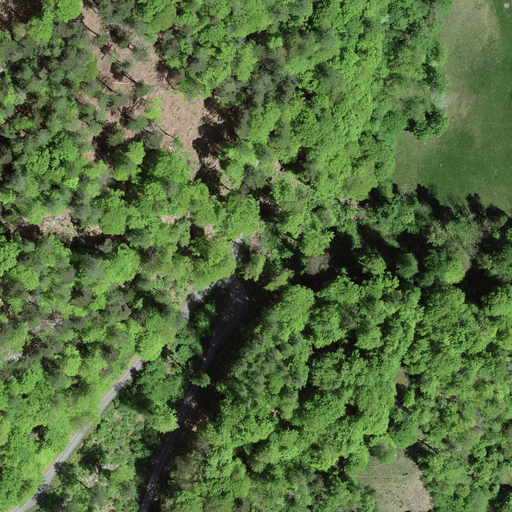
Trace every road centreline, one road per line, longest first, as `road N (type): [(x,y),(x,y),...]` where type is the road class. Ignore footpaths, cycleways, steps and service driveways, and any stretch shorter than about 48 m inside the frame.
road 1 (track): [(16,511),(185,310),(222,282),(238,305),(169,441),(144,511)]
road 2 (track): [(222,282),(253,166),(291,90),(301,0)]
